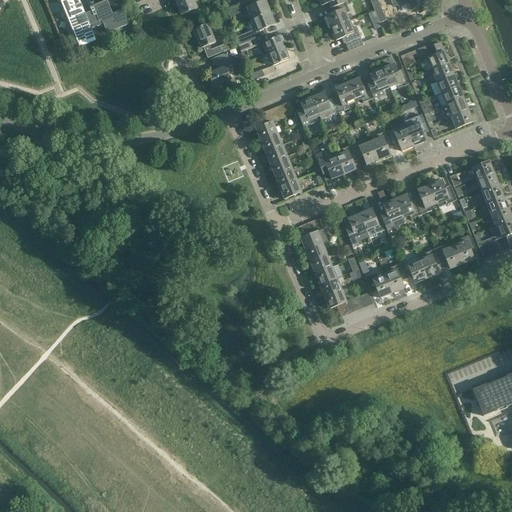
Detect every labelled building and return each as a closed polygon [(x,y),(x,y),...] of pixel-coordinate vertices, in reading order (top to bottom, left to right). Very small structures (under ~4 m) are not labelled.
[(97,42),(92,31),(86,15),(79,0),(69,0),(62,3),(80,48),(97,42)] [(192,0),(174,0),(180,16),(196,9),(192,0)] [(317,0),(320,7),(328,4),(330,9),(348,2),(347,0),(317,0)] [(369,0),(379,24),(386,21),(377,0),(369,0)] [(390,0),(394,8),(398,6),(399,7),(407,3),(407,5),(406,6),(408,12),(416,8),(419,14),(426,11),(424,5),(421,0),(390,0)] [(246,9),(251,20),(269,13),(264,1),(246,9)] [(348,2),(330,9),(332,15),(325,18),(330,30),(348,22),(345,15),(349,14),(346,6),(350,5),(349,1),(348,2)] [(92,13),(86,15),(92,31),(104,26),(107,34),(128,25),(123,13),(113,17),(108,3),(97,8),(100,16),(94,18),(92,13)] [(227,19),(242,13),(239,6),(224,12),(227,19)] [(269,13),(251,20),(256,32),(274,25),(269,13)] [(348,22),(330,30),(335,42),(342,39),(347,51),(362,45),(355,28),(351,29),(348,22)] [(201,49),(215,44),(207,25),(194,31),(201,49)] [(238,47),(253,40),(250,33),(235,39),(238,47)] [(262,43),(267,55),(284,48),(279,37),(262,43)] [(241,53),(256,47),(253,40),(238,47),(241,53)] [(226,44),(211,51),(213,57),(229,50),(226,44)] [(433,47),(432,44),(426,47),(431,58),(437,56),(433,47)] [(440,44),(433,47),(437,56),(431,58),(426,60),(432,72),(449,65),(440,44)] [(426,47),(421,49),(426,60),(431,58),(426,47)] [(284,48),(267,55),(272,67),(288,60),(284,48)] [(426,60),(421,49),(416,51),(421,63),(426,60)] [(421,63),(416,51),(411,53),(416,65),(421,63)] [(211,80),(210,80),(209,81),(212,88),(218,86),(217,84),(230,79),(225,68),(232,65),(227,53),(211,60),(213,66),(219,64),(221,69),(208,74),(211,80)] [(416,65),(411,53),(406,55),(410,67),(416,65)] [(410,67),(406,55),(400,58),(405,69),(410,67)] [(394,65),(381,70),(389,89),(396,86),(398,89),(408,85),(403,74),(398,76),(394,65)] [(449,65),(432,72),(431,72),(436,84),(444,80),(454,77),(449,65)] [(370,75),(372,80),(374,86),(368,88),(373,100),(384,95),(382,91),(389,89),(381,70),(370,75)] [(253,82),(256,80),(264,77),(262,71),(250,76),(253,82)] [(454,77),(444,80),(436,84),(441,95),(458,88),(454,77)] [(363,90),(359,80),(359,79),(346,84),(354,103),(361,100),(363,104),(373,100),(368,88),(363,90)] [(339,100),(333,102),(338,114),(349,109),(347,105),(354,103),(346,84),(335,89),(339,100)] [(458,88),(441,95),(446,107),(463,100),(458,88)] [(419,104),(424,102),(419,91),(415,93),(419,104)] [(324,93),(311,98),(319,117),(326,114),(327,118),(338,114),(333,102),(328,104),(324,93)] [(297,113),(303,128),(321,121),(319,117),(311,98),(299,103),(302,111),(297,113)] [(463,100),(446,107),(450,119),(468,111),(463,100)] [(289,102),(284,105),(288,116),(294,114),(289,102)] [(405,111),(418,105),(416,102),(404,108),(405,111)] [(419,104),(424,116),(428,114),(424,102),(419,104)] [(284,105),(278,107),(283,118),(288,116),(284,105)] [(283,118),(278,107),(273,109),(278,120),(283,118)] [(278,120),(273,109),(268,111),(272,123),(278,120)] [(272,123),(268,111),(262,113),(267,125),(272,123)] [(468,111),(450,119),(455,131),(473,123),(468,111)] [(401,120),(405,129),(413,147),(425,143),(421,132),(426,129),(421,118),(419,112),(401,120)] [(262,113),(257,115),(257,116),(261,127),(267,125),(262,113)] [(272,123),(267,125),(261,127),(255,129),(260,141),(277,134),(272,123)] [(397,127),(386,132),(391,144),(397,142),(401,152),(413,147),(405,129),(399,131),(397,127)] [(377,140),(370,143),(378,162),(391,157),(386,146),(391,144),(386,132),(376,136),(377,140)] [(277,134),(260,141),(265,153),(281,146),(277,134)] [(362,142),(351,146),(356,158),(362,156),(366,166),(378,162),(370,143),(363,145),(362,142)] [(281,146),(265,153),(269,165),(286,158),(281,146)] [(342,154),(335,157),(343,176),(355,171),(351,160),(356,158),(351,146),(341,150),(342,154)] [(327,156),(316,160),(321,172),(326,170),(331,181),(343,176),(335,157),(328,160),(327,156)] [(286,158),(269,165),(274,176),(291,169),(286,158)] [(489,162),(472,169),(476,181),(494,174),(489,162)] [(291,169),(274,176),(279,188),(296,181),(291,169)] [(494,174),(476,181),(481,193),(498,186),(494,174)] [(460,185),(456,176),(456,175),(449,178),(454,188),(460,185)] [(296,181),(279,188),(284,200),(301,193),(296,181)] [(441,182),(429,187),(437,205),(444,203),(445,206),(456,202),(451,190),(446,193),(441,182)] [(498,186),(481,193),(486,205),(503,198),(498,186)] [(421,202),(416,205),(422,219),(423,219),(421,216),(432,212),(430,208),(437,205),(429,187),(417,192),(421,202)] [(406,196),(394,201),(402,220),(409,217),(410,220),(418,217),(419,220),(422,219),(416,205),(410,207),(406,196)] [(503,198),(486,205),(491,216),(508,209),(503,198)] [(464,214),(468,212),(463,200),(459,201),(464,214)] [(402,220),(394,201),(382,206),(386,217),(381,219),(386,230),(387,231),(404,224),(402,220)] [(511,219),(508,209),(491,216),(496,228),(511,221),(511,219)] [(386,230),(381,219),(376,221),(371,210),(360,215),(367,234),(369,237),(386,230)] [(351,231),(346,233),(351,245),(361,240),(360,237),(367,234),(360,215),(347,220),(351,231)] [(511,248),(511,221),(496,228),(495,228),(500,239),(505,238),(509,249),(511,248)] [(344,234),(339,223),(335,225),(340,236),(344,234)] [(300,239),(305,251),(321,244),(316,232),(300,239)] [(478,234),(473,236),(478,248),(484,246),(489,244),(491,243),(489,239),(481,242),(478,234)] [(460,244),(454,247),(461,265),(474,260),(469,249),(474,247),(470,236),(459,240),(460,244)] [(501,240),(500,239),(505,251),(509,249),(505,238),(501,240)] [(505,251),(500,239),(494,241),(499,253),(505,251)] [(499,253),(494,241),(491,243),(489,244),(494,256),(499,253)] [(321,244),(305,251),(309,263),(326,256),(321,244)] [(489,244),(484,246),(489,258),(494,256),(489,244)] [(445,246),(435,250),(439,262),(445,260),(449,270),(461,265),(454,247),(447,249),(445,246)] [(484,246),(478,248),(483,260),(489,258),(484,246)] [(426,258),(419,261),(427,280),(439,275),(434,264),(439,262),(435,250),(424,254),(426,258)] [(326,256),(309,263),(314,274),(331,268),(326,256)] [(349,260),(354,272),(358,270),(354,258),(349,260)] [(410,260),(400,265),(405,276),(410,274),(415,285),(427,280),(419,261),(412,264),(410,260)] [(391,273),(384,276),(392,294),(404,289),(399,278),(405,276),(400,265),(389,269),(391,273)] [(331,268),(314,274),(319,286),(336,279),(331,268)] [(375,275),(365,279),(370,291),(375,288),(379,299),(392,294),(384,276),(377,279),(375,275)] [(336,279),(319,286),(324,298),(340,291),(336,279)] [(340,291),(324,298),(328,310),(336,307),(341,305),(345,303),(340,291)] [(368,293),(362,296),(367,307),(372,305),(368,293)] [(362,296),(356,298),(361,310),(367,307),(362,296)] [(361,310),(356,298),(351,300),(356,312),(361,310)] [(356,312),(351,300),(346,302),(351,314),(356,312)] [(345,303),(341,305),(346,316),(351,314),(346,302),(345,303)] [(346,316),(341,305),(336,307),(340,318),(346,316)] [(511,374),(472,391),(483,418),(511,405),(511,429),(511,430),(511,374)]
